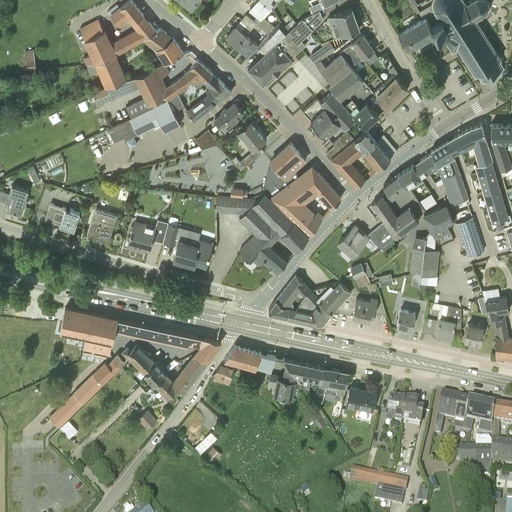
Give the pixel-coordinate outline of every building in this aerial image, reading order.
[(116,54),(144,37),(159,27),(149,21),(131,0),(128,0),(111,15),(118,24),(129,16),(139,29),(111,44),(98,19),(80,28),(92,52),(83,56),(87,63),(95,62),(116,54)] [(182,0),(191,7),(190,8),(191,8),(197,0),(182,0)] [(262,0),(255,0),(250,7),(259,15),(260,14),(262,15),(269,6),(269,5),(262,0)] [(432,0),(433,1),(432,1),(431,1),(431,4),(432,4),(419,11),(423,19),(398,34),(408,50),(435,34),(438,39),(442,36),(443,37),(452,51),(458,47),(466,59),(465,60),(466,61),(467,61),(474,73),(475,74),(477,72),(479,76),(483,82),(486,80),(485,78),(490,75),(503,66),(499,59),(502,57),(501,55),(500,56),(492,44),(493,44),(492,42),(491,43),(484,31),(485,30),(484,29),(483,29),(476,17),(480,15),(481,17),(483,16),(481,14),(485,11),(487,13),(488,12),(486,10),(489,4),(492,4),(492,2),(489,3),(487,0),(469,0),(465,2),(463,0),(432,0)] [(336,36),(360,28),(352,8),(329,16),(336,36)] [(320,10),(314,12),(309,15),(308,15),(316,24),(323,18),(320,10)] [(259,30),(262,27),(254,21),(246,13),(240,20),(246,25),(241,30),(236,25),(226,36),(237,45),(246,34),(253,26),(259,30)] [(262,27),(268,34),(275,26),(264,17),(262,15),(260,14),(259,15),(254,21),(262,27)] [(294,25),(297,22),(290,15),(287,17),(291,21),(294,25)] [(294,25),(287,31),(288,32),(287,32),(297,43),(300,40),(312,29),(312,28),(316,24),(308,15),(302,17),(297,22),(294,25)] [(230,21),(233,24),(238,18),(235,16),(230,21)] [(277,42),(287,32),(288,32),(287,31),(284,27),(279,21),(275,26),(268,34),(277,42)] [(294,25),(291,21),(284,27),(287,31),(294,25)] [(175,57),(183,52),(173,37),(172,37),(159,27),(144,37),(150,44),(157,49),(165,62),(175,57)] [(287,32),(277,42),(264,54),(263,53),(248,68),(263,84),(274,74),(280,69),(280,68),(291,58),(301,48),(297,43),(287,32)] [(264,54),(277,42),(268,34),(258,45),(256,44),(246,34),(237,45),(247,54),(252,49),(256,52),(258,49),(263,53),(264,54)] [(352,66),(374,49),(374,48),(376,47),(373,43),(371,44),(363,34),(340,52),(341,54),(336,58),(325,66),(319,59),(315,63),(332,83),(352,67),(352,66)] [(328,52),(323,45),(314,51),(319,58),(328,52)] [(33,50),(25,52),(28,71),(37,69),(33,50)] [(126,78),(116,54),(95,62),(87,63),(92,73),(99,70),(107,86),(107,87),(123,80),(126,79),(126,78)] [(189,68),(186,71),(195,79),(199,76),(204,80),(208,84),(218,78),(212,73),(213,73),(197,59),(189,68)] [(126,79),(123,80),(128,92),(141,87),(149,103),(165,95),(167,98),(177,92),(192,82),(195,79),(186,71),(181,76),(167,86),(162,76),(165,75),(164,74),(169,72),(164,63),(152,67),(153,68),(137,75),(136,76),(126,78),(126,79)] [(330,85),(341,98),(363,81),(352,67),(332,83),(330,85)] [(393,73),(383,83),(398,98),(408,88),(393,73)] [(196,86),(204,80),(199,76),(195,79),(192,82),(196,86)] [(218,78),(208,84),(210,87),(205,90),(208,93),(187,110),(194,120),(216,103),(215,102),(232,91),(218,77),(218,78)] [(398,98),(383,83),(374,92),(388,107),(398,98)] [(102,103),(112,99),(107,87),(107,86),(96,91),(102,103)] [(345,105),(340,99),(332,90),(320,100),(317,96),(303,109),(311,119),(310,119),(325,135),(339,122),(344,128),(356,117),(346,105),(345,105)] [(167,98),(174,111),(184,105),(177,92),(167,98)] [(129,117),(129,118),(138,133),(160,122),(164,131),(180,123),(174,111),(167,98),(150,107),(136,114),(131,116),(129,117)] [(356,117),(365,127),(379,115),(366,102),(360,108),(352,99),(346,105),(356,117)] [(235,102),(227,108),(226,107),(220,111),(220,112),(222,113),(214,119),(225,131),(237,121),(235,119),(244,112),(235,102)] [(129,118),(119,123),(125,136),(127,139),(138,133),(129,118)] [(253,150),(266,139),(251,120),(237,132),(252,150),(240,160),(236,156),(231,160),(236,165),(240,170),(257,156),(253,150)] [(460,152),(463,157),(476,151),(479,163),(478,164),(495,221),(507,217),(490,159),(492,158),(487,140),(482,123),(470,127),(454,135),(448,139),(453,155),(460,152)] [(503,175),(511,172),(511,168),(510,160),(511,159),(511,123),(492,123),(491,123),(491,135),(493,142),(501,169),(503,175)] [(216,144),(219,142),(208,128),(195,138),(201,149),(216,144)] [(367,129),(366,129),(355,138),(364,149),(376,139),(375,139),(367,129)] [(355,138),(352,135),(348,130),(333,142),(335,145),(326,153),(331,158),(355,138)] [(391,157),(390,156),(376,140),(376,139),(364,149),(355,138),(331,158),(355,186),(391,157)] [(443,182),(451,205),(469,199),(455,162),(453,156),(453,155),(448,139),(438,145),(431,149),(432,151),(438,165),(437,165),(437,166),(440,173),(441,178),(443,182)] [(294,168),(305,158),(291,142),(270,160),(285,177),(294,168)] [(42,147),(34,150),(37,158),(45,155),(42,147)] [(422,181),(420,176),(437,165),(438,165),(432,151),(397,174),(406,186),(407,185),(410,189),(422,181)] [(46,159),(50,168),(64,162),(60,153),(46,159)] [(265,189),(265,190),(309,234),(324,216),(317,211),(315,214),(313,213),(314,211),(304,201),(319,190),(332,206),(332,205),(341,198),(318,172),(317,173),(312,167),(312,166),(312,165),(311,166),(300,175),(294,168),(285,177),(270,160),(270,162),(268,172),(270,173),(269,178),(267,177),(265,189)] [(36,172),(33,166),(27,169),(30,175),(36,172)] [(392,196),(406,186),(397,174),(383,185),(392,196)] [(438,186),(443,182),(441,178),(435,181),(438,186)] [(91,190),(88,183),(82,184),(85,192),(91,190)] [(15,211),(22,213),(27,198),(26,197),(28,190),(12,185),(7,200),(11,201),(9,209),(14,211),(13,211),(15,212),(15,211)] [(425,208),(437,201),(432,192),(419,199),(425,208)] [(245,197),(216,196),(216,211),(244,213),(245,197)] [(269,221),(256,234),(268,246),(281,232),(282,233),(281,234),(297,248),(305,238),(309,235),(283,210),(267,196),(256,208),(269,221)] [(386,224),(387,224),(396,216),(382,196),(372,203),(384,221),(386,224)] [(74,230),(80,212),(65,207),(65,208),(51,203),(46,219),(55,222),(55,221),(61,222),(60,225),(66,227),(67,226),(74,228),(74,230)] [(440,207),(425,214),(432,229),(432,230),(433,230),(435,236),(450,230),(447,224),(454,220),(455,220),(448,204),(447,204),(440,207)] [(95,207),(87,234),(97,237),(98,233),(110,237),(117,214),(95,207)] [(409,207),(396,216),(387,224),(396,236),(418,219),(409,207)] [(472,216),(457,222),(468,256),(483,250),(472,216)] [(152,240),(163,242),(168,222),(168,223),(168,222),(157,219),(155,226),(143,223),(143,226),(134,224),(132,232),(131,232),(128,243),(150,249),(152,240)] [(377,226),(380,230),(389,241),(393,239),(396,236),(387,224),(386,224),(384,221),(377,226)] [(168,222),(163,242),(174,245),(180,226),(168,223),(168,222)] [(369,235),(367,234),(355,224),(338,242),(352,254),(368,236),(369,235)] [(422,271),(422,273),(428,274),(436,275),(440,250),(435,249),(436,238),(435,238),(435,236),(433,230),(432,230),(432,229),(427,237),(425,248),(422,271)] [(389,241),(380,230),(370,238),(381,248),(381,247),(389,241)] [(271,245),(267,249),(254,236),(239,250),(250,261),(252,259),(259,266),(265,260),(277,272),(287,260),(271,245)] [(196,263),(207,266),(213,243),(199,239),(197,244),(178,239),(173,259),(195,265),(196,263)] [(393,239),(389,241),(381,247),(384,251),(395,242),(393,239)] [(414,247),(411,270),(422,271),(425,248),(414,247)] [(362,263),(366,272),(367,276),(372,274),(367,261),(362,263)] [(351,267),(356,277),(366,272),(361,263),(351,267)] [(366,272),(356,277),(360,286),(370,281),(367,276),(366,272)] [(311,290),(311,289),(296,274),(269,308),(270,312),(271,312),(289,316),(291,307),(298,308),(303,297),(311,290)] [(381,280),(379,281),(380,286),(397,282),(395,276),(392,277),(381,280)] [(332,311),(337,305),(347,295),(350,292),(340,281),(311,289),(311,290),(303,297),(298,308),(291,307),(289,316),(314,321),(322,322),(323,322),(331,311),(332,311)] [(372,298),(372,296),(351,291),(350,292),(347,295),(337,305),(354,309),(353,315),(361,316),(369,318),(371,313),(380,315),(382,305),(377,304),(378,299),(372,298)] [(499,296),(499,292),(483,295),(483,296),(485,300),(488,313),(489,316),(491,316),(492,323),(493,323),(502,322),(501,312),(504,311),(509,310),(506,295),(499,296)] [(488,313),(483,296),(477,298),(482,312),(488,313)] [(434,332),(437,333),(452,336),(454,326),(461,327),(461,307),(433,302),(432,309),(439,311),(437,319),(425,317),(422,332),(433,335),(434,332)] [(117,318),(65,307),(60,331),(91,337),(88,349),(109,353),(111,343),(112,343),(115,327),(117,318)] [(397,324),(412,327),(415,311),(400,308),(397,324)] [(117,318),(115,327),(189,344),(191,334),(118,318),(117,318)] [(465,339),(479,342),(483,326),(475,325),(468,323),(465,339)] [(510,336),(508,336),(495,336),(496,354),(511,355),(511,336),(510,336)] [(221,341),(207,338),(193,355),(205,361),(221,341)] [(234,344),(225,359),(224,360),(237,363),(238,362),(245,347),(234,344)] [(144,372),(155,361),(145,353),(145,354),(137,346),(132,351),(128,346),(122,351),(128,357),(129,356),(144,372)] [(245,347),(238,362),(237,363),(270,372),(275,355),(261,352),(245,347)] [(118,353),(113,359),(121,365),(126,360),(118,353)] [(183,391),(205,361),(193,355),(174,381),(166,373),(154,384),(168,398),(177,389),(180,392),(181,391),(183,391)] [(303,361),(302,361),(285,358),(285,357),(284,357),(284,358),(286,360),(301,382),(303,381),(304,377),(320,380),(324,366),(323,365),(323,366),(303,361)] [(115,371),(121,365),(113,359),(108,365),(106,362),(94,374),(74,393),(83,402),(103,383),(115,371)] [(301,386),(301,382),(286,360),(283,375),(270,373),(268,383),(275,384),(273,395),(292,399),(295,385),(301,386)] [(144,372),(154,384),(166,373),(156,362),(155,361),(144,372)] [(213,380),(223,383),(229,385),(232,377),(231,376),(233,370),(220,365),(214,374),(215,374),(213,380)] [(320,380),(318,390),(325,392),(326,390),(336,392),(336,394),(344,396),(349,371),(324,366),(320,380)] [(373,409),(377,393),(359,389),(359,388),(351,386),(346,406),(354,408),(354,406),(373,409)] [(454,420),(460,398),(442,394),(440,402),(434,432),(440,433),(444,418),(454,420)] [(403,415),(406,399),(391,396),(389,412),(394,413),(392,419),(401,421),(403,415)] [(421,425),(423,410),(416,408),(418,400),(406,398),(406,399),(403,415),(409,416),(408,422),(421,425)] [(469,431),(471,420),(465,419),(470,400),(460,398),(454,420),(453,427),(469,431)] [(465,419),(471,420),(487,424),(484,439),(487,440),(488,437),(491,438),(492,422),(494,406),(482,403),(470,400),(465,419)] [(511,424),(511,408),(503,407),(494,406),(492,422),(491,438),(491,441),(500,441),(499,423),(511,424)] [(148,409),(138,418),(147,427),(157,419),(148,409)] [(318,410),(310,415),(315,423),(316,423),(319,427),(325,423),(322,419),(323,418),(318,410)] [(70,437),(79,429),(70,419),(61,428),(70,437)] [(212,430),(196,447),(203,453),(218,436),(212,430)] [(511,442),(500,441),(491,441),(491,448),(491,461),(493,461),(511,463),(511,442)] [(213,447),(207,455),(215,461),(221,454),(213,447)] [(491,461),(491,448),(460,448),(459,461),(491,461)] [(379,474),(359,470),(359,468),(352,467),(350,480),(377,485),(379,474)] [(407,480),(379,474),(377,485),(377,486),(375,495),(402,501),(404,491),(407,480)] [(438,488),(433,478),(427,481),(431,490),(438,488)]
